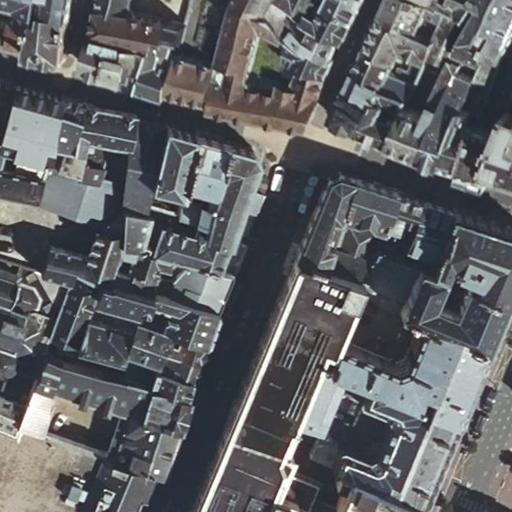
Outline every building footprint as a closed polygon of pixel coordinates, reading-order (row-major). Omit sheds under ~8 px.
[(0,0),(0,2),(15,6),(6,49),(27,55),(28,51),(36,13),(38,0),(0,0)] [(46,0),(45,10),(71,14),(73,3),(72,0),(46,0)] [(131,0),(99,0),(99,7),(129,12),(131,0)] [(191,0),(187,21),(183,41),(172,88),(191,93),(211,99),(235,3),(236,0),(191,0)] [(236,0),(235,3),(269,14),(275,0),(236,0)] [(275,0),(269,14),(289,35),(298,42),(306,47),(329,59),(334,48),(339,37),(314,26),(309,37),(294,24),(298,12),(280,0),(275,0)] [(280,0),(298,12),(301,0),(318,0),(324,2),(324,0),(280,0)] [(314,26),(339,37),(344,40),(351,26),(355,18),(324,2),(318,0),(301,0),(298,12),(314,26)] [(324,0),(324,2),(355,18),(357,13),(359,9),(363,0),(324,0)] [(387,0),(383,11),(419,28),(428,8),(444,15),(448,6),(434,0),(387,0)] [(434,0),(448,6),(469,16),(476,0),(447,0),(448,0),(446,0),(434,0)] [(484,54),(485,51),(494,29),(484,25),(495,0),(476,0),(469,16),(457,43),(484,54)] [(485,51),(501,57),(511,29),(511,0),(495,0),(484,25),(494,29),(485,51)] [(235,3),(211,99),(211,101),(237,107),(259,112),(271,75),(280,78),(285,57),(289,35),(269,14),(235,3)] [(442,22),(436,36),(457,45),(457,43),(469,16),(448,6),(444,15),(445,16),(442,22)] [(158,35),(183,41),(187,21),(129,12),(99,7),(95,30),(115,36),(139,42),(155,46),(158,35)] [(36,13),(28,51),(45,56),(62,61),(67,57),(69,36),(71,14),(45,10),(44,15),(36,13)] [(396,59),(383,83),(409,97),(419,75),(409,70),(416,54),(426,58),(436,36),(428,32),(419,28),(383,11),(375,27),(367,46),(396,59)] [(428,32),(436,36),(442,22),(434,18),(428,32)] [(112,47),(115,36),(95,30),(86,66),(98,69),(108,72),(115,48),(112,47)] [(172,88),(183,41),(158,35),(155,46),(145,83),(161,88),(171,91),(172,88)] [(298,42),(289,35),(285,57),(303,66),(326,76),(330,67),(333,60),(329,59),(306,47),(298,42)] [(139,42),(115,36),(112,47),(115,48),(108,72),(117,75),(129,78),(139,42)] [(457,45),(436,36),(426,58),(419,75),(409,97),(390,140),(407,147),(423,154),(433,129),(441,110),(463,54),(454,51),(457,45)] [(138,81),(145,83),(155,46),(139,42),(129,78),(138,81)] [(351,78),(345,88),(374,102),(383,83),(396,59),(367,46),(362,56),(351,78)] [(484,54),(474,77),(466,100),(474,103),(484,106),(501,57),(485,51),(484,54)] [(409,70),(419,75),(426,58),(416,54),(409,70)] [(442,162),(443,160),(466,100),(474,77),(467,74),(473,59),(463,54),(441,110),(447,112),(440,131),(433,129),(423,154),(432,158),(442,162)] [(303,66),(285,57),(280,78),(296,84),(303,66)] [(491,109),(507,115),(510,108),(511,101),(511,62),(508,67),(491,109)] [(306,123),(326,76),(303,66),(296,84),(283,118),(296,121),(306,123)] [(271,75),(259,112),(272,115),(283,118),(296,84),(280,78),(271,75)] [(0,143),(16,82),(9,80),(0,78),(0,79),(0,143)] [(0,191),(14,189),(41,197),(52,162),(58,143),(61,106),(63,95),(47,91),(16,82),(0,143),(0,191)] [(374,102),(362,128),(376,134),(390,140),(409,97),(383,83),(374,102)] [(374,102),(345,88),(330,116),(349,123),(362,128),(374,102)] [(79,170),(80,157),(83,101),(75,98),(63,95),(61,106),(58,143),(65,145),(60,164),(79,170)] [(466,100),(443,160),(462,166),(477,123),(468,119),(474,103),(466,100)] [(131,142),(136,116),(137,111),(83,101),(80,157),(106,164),(111,138),(131,142)] [(483,125),(500,132),(507,115),(491,109),(490,108),(483,125)] [(500,132),(488,166),(511,173),(511,108),(510,108),(507,115),(500,132)] [(447,112),(441,110),(433,129),(440,131),(447,112)] [(141,117),(136,116),(131,142),(129,142),(126,182),(124,204),(126,205),(146,213),(148,203),(153,182),(168,124),(160,122),(141,117)] [(477,123),(462,166),(465,167),(480,172),(485,173),(488,166),(500,132),(483,125),(477,123)] [(183,189),(197,131),(184,128),(168,124),(153,182),(183,189)] [(206,230),(228,237),(230,233),(231,230),(246,186),(249,176),(256,156),(251,146),(228,140),(197,131),(183,189),(177,210),(209,218),(206,230)] [(58,143),(52,162),(60,164),(65,145),(58,143)] [(52,162),(41,197),(100,214),(97,224),(123,230),(126,205),(124,204),(126,182),(104,175),(108,164),(106,164),(80,157),(79,170),(60,164),(52,162)] [(312,212),(294,255),(326,266),(334,241),(325,239),(332,214),(342,216),(354,175),(347,173),(338,170),(328,175),(312,212)] [(385,227),(397,189),(374,181),(354,175),(342,216),(334,241),(326,266),(363,277),(373,246),(380,226),(385,227)] [(246,186),(231,230),(249,235),(267,195),(246,186)] [(410,239),(423,198),(408,192),(397,189),(385,227),(383,231),(410,239)] [(434,253),(449,206),(438,202),(423,198),(410,239),(408,244),(434,253)] [(123,230),(123,239),(142,245),(150,214),(146,213),(126,205),(123,230)] [(511,226),(491,220),(449,206),(434,253),(430,265),(441,269),(447,254),(472,264),(465,280),(507,297),(511,284),(511,226)] [(153,248),(234,271),(238,261),(246,242),(228,237),(206,230),(209,218),(177,210),(168,208),(163,223),(161,222),(153,248)] [(50,243),(42,270),(71,280),(76,267),(104,275),(106,275),(123,239),(123,230),(97,224),(88,253),(80,251),(50,243)] [(234,271),(153,248),(142,245),(123,239),(106,275),(161,291),(173,295),(220,308),(222,302),(229,284),(234,271)] [(401,296),(415,260),(373,246),(363,277),(361,281),(401,296)] [(242,378),(215,443),(184,511),(417,511),(423,498),(375,479),(373,477),(373,476),(352,467),(337,503),(318,495),(325,479),(284,462),(292,442),(286,440),(321,356),(319,355),(323,343),(333,348),(338,336),(361,281),(363,277),(326,266),(294,255),(242,378)] [(419,314),(488,342),(497,320),(507,297),(465,280),(454,309),(444,305),(429,299),(439,273),(441,269),(430,265),(415,260),(401,296),(397,305),(419,314)] [(40,376),(50,352),(43,350),(49,335),(71,280),(42,270),(22,263),(19,273),(17,278),(35,285),(45,298),(41,310),(30,309),(42,325),(34,346),(16,350),(25,360),(22,369),(40,376)] [(0,375),(5,378),(22,369),(25,360),(16,350),(34,346),(42,325),(30,309),(41,310),(45,298),(35,285),(17,278),(19,273),(0,267),(0,375)] [(71,280),(49,335),(124,358),(158,368),(165,349),(169,340),(156,336),(160,324),(144,319),(139,331),(138,330),(134,342),(127,340),(131,329),(87,315),(97,291),(104,275),(76,267),(71,280)] [(465,280),(441,269),(439,273),(455,280),(444,305),(454,309),(465,280)] [(104,275),(97,291),(149,306),(151,301),(158,303),(161,291),(106,275),(104,275)] [(171,304),(173,295),(161,291),(158,303),(167,306),(171,304)] [(172,331),(207,342),(213,329),(220,308),(173,295),(171,304),(170,304),(164,325),(160,324),(156,336),(169,340),(172,331)] [(151,301),(149,306),(160,309),(167,306),(158,303),(151,301)] [(427,400),(459,413),(474,377),(488,342),(419,314),(402,357),(395,359),(338,336),(333,348),(323,343),(319,355),(321,356),(420,397),(422,397),(423,393),(421,392),(424,383),(433,386),(427,400)] [(139,331),(144,319),(136,316),(131,329),(127,340),(134,342),(138,330),(139,331)] [(206,348),(207,342),(172,331),(169,340),(165,349),(201,362),(206,348)] [(101,367),(151,383),(187,394),(191,383),(193,378),(158,368),(124,358),(49,335),(43,350),(50,352),(101,367)] [(158,368),(193,378),(196,378),(200,365),(201,362),(165,349),(158,368)] [(40,376),(35,387),(29,400),(21,422),(105,452),(148,468),(162,473),(174,444),(181,427),(141,414),(151,383),(101,367),(50,352),(40,376)] [(352,467),(373,476),(373,477),(375,479),(423,498),(442,453),(459,413),(427,400),(424,409),(416,405),(420,397),(321,356),(286,440),(292,442),(352,467)] [(5,390),(29,400),(35,387),(13,378),(9,379),(5,390)] [(187,394),(151,383),(141,414),(181,427),(187,405),(190,395),(187,394)] [(0,420),(18,429),(21,422),(29,400),(5,390),(1,388),(0,388),(0,420)] [(0,494),(36,511),(46,511),(51,503),(57,505),(67,486),(60,483),(7,463),(18,429),(0,420),(0,494)] [(85,511),(105,452),(21,422),(18,429),(7,463),(60,483),(67,486),(57,505),(51,503),(46,511),(85,511)] [(105,452),(85,511),(132,511),(135,508),(141,488),(144,480),(148,468),(105,452)] [(36,511),(0,494),(0,511),(36,511)]
